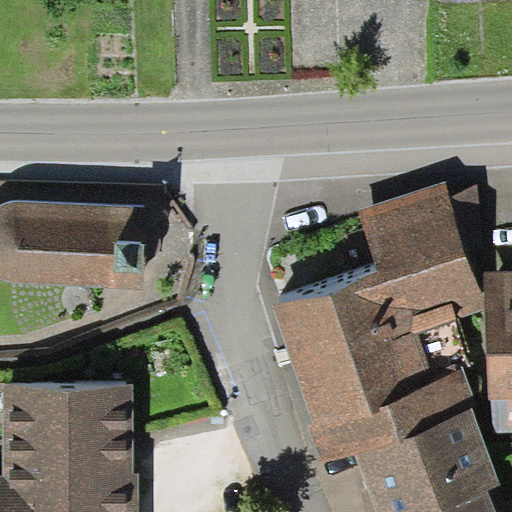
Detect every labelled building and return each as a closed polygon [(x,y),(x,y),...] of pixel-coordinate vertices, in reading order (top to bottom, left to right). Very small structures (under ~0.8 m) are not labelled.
[(329,453),(357,442),(462,405),(449,368),(466,363),(446,304),(474,296),(473,286),(460,248),(474,246),(471,187),(358,224),(371,264),(275,298),(329,453)] [(0,269),(12,273),(137,278),(138,243),(140,209),(15,203),(2,205),(0,206),(0,269)] [(511,427),(511,291),(483,293),(490,428),(511,427)] [(0,511),(121,511),(122,384),(5,384),(6,479),(0,478),(0,511)] [(489,480),(462,405),(357,442),(382,511),(484,511),(474,485),(489,480)]
